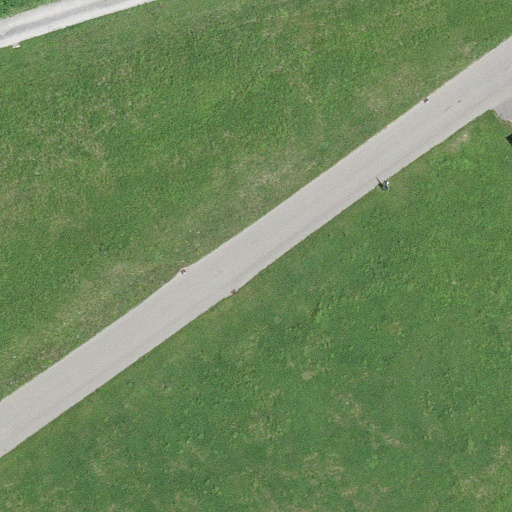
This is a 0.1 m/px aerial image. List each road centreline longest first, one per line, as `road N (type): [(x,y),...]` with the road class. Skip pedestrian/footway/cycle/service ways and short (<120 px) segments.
road 1 (tertiary): [(0,426),(511,66)]
road 2 (unclassified): [(0,36),(123,0)]
